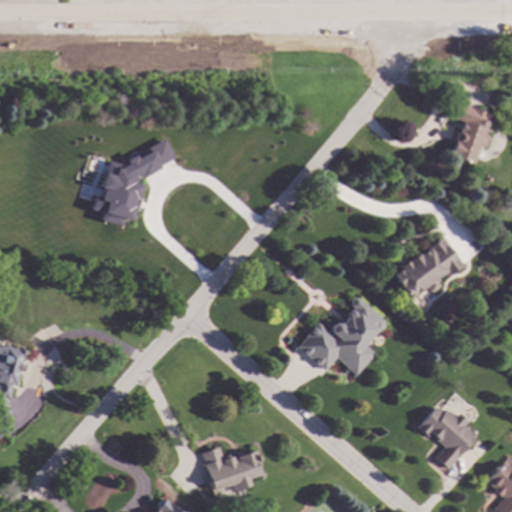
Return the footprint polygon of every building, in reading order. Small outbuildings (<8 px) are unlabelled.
[(487,115),(481,132),(485,133),(486,137),(482,147),(478,148),(476,147),(469,164),(446,154),(458,121),(447,117),(453,102),(487,115)] [(104,161),(95,189),(98,190),(96,196),(91,195),(86,211),(98,215),(96,220),(117,227),(119,220),(127,222),(131,211),(133,212),(137,197),(134,196),(137,185),(133,184),(134,178),(139,176),(140,178),(157,169),(156,166),(170,158),(160,140),(115,164),(104,161)] [(462,167),(460,174),(452,171),(455,164),(462,167)] [(460,266),(444,278),(441,274),(432,280),(436,286),(427,292),(424,287),(408,299),(389,271),(439,236),(460,266)] [(382,320),(382,326),(378,331),(375,331),(363,344),(373,354),(354,375),(334,358),(322,371),(294,346),(315,322),(329,334),(330,333),(329,332),(329,326),(333,322),(340,322),(344,317),(344,315),(351,307),(349,305),(349,301),(352,297),(356,297),(382,320)] [(430,315),(430,320),(427,324),(423,324),(419,322),(419,317),(422,313),(426,313),(430,315)] [(0,345),(21,349),(18,363),(22,364),(20,371),(16,370),(14,384),(10,383),(6,402),(10,420),(0,422),(0,345)] [(438,413),(441,409),(450,418),(454,413),(462,420),(457,425),(467,435),(466,436),(470,439),(443,468),(431,456),(440,446),(427,434),(423,437),(412,427),(431,407),(438,413)] [(219,456),(239,450),(240,453),(253,448),(258,466),(255,467),(258,474),(245,478),(248,486),(226,492),(224,485),(207,491),(199,464),(201,463),(197,452),(216,446),(219,456)] [(510,469),(511,467),(511,511),(493,511),(489,508),(498,498),(481,482),(501,461),(510,469)] [(180,511),(150,511),(152,510),(150,508),(161,495),(180,511)]
